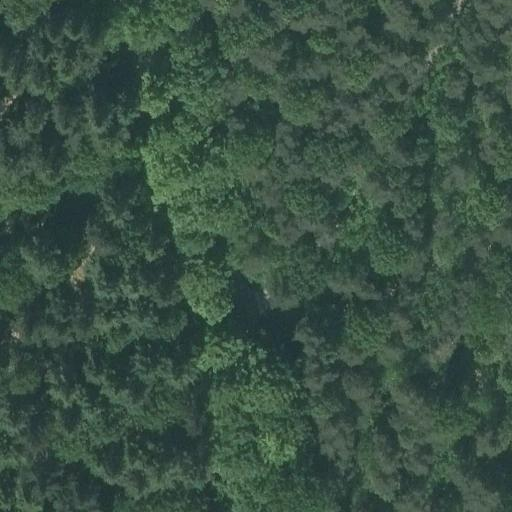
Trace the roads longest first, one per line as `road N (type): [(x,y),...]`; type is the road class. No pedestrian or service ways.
road 1 (unclassified): [(237,318),(296,287),(456,0)]
road 2 (tertiary): [(237,318),(165,0)]
road 3 (tertiary): [(283,511),(237,318)]
